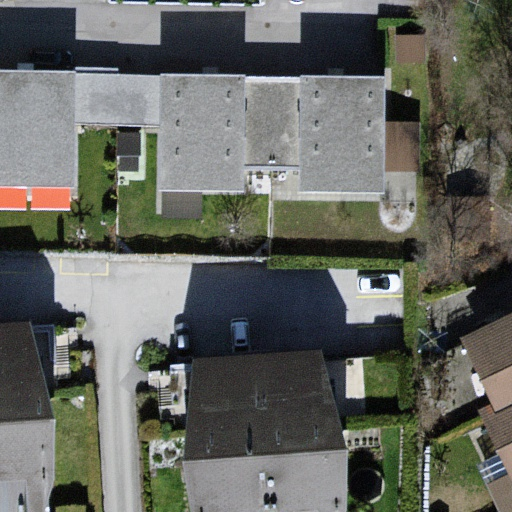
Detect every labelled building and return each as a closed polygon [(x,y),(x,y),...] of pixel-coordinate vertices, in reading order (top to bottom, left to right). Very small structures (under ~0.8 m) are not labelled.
[(230,77),(144,75),(142,195),(234,197),(230,77)] [(137,79),(0,76),(0,186),(62,184),(69,128),(139,135),(137,79)] [(385,81),(285,79),(283,193),(376,197),(385,81)] [(387,109),(386,159),(417,160),(418,110),(387,109)] [(511,301),(436,335),(469,407),(473,414),(511,399),(511,301)] [(29,322),(0,323),(0,511),(47,511),(55,419),(29,322)] [(323,349),(194,358),(185,461),(199,511),(338,511),(348,448),(323,349)] [(511,399),(473,414),(469,407),(459,410),(504,492),(511,488),(511,399)]
